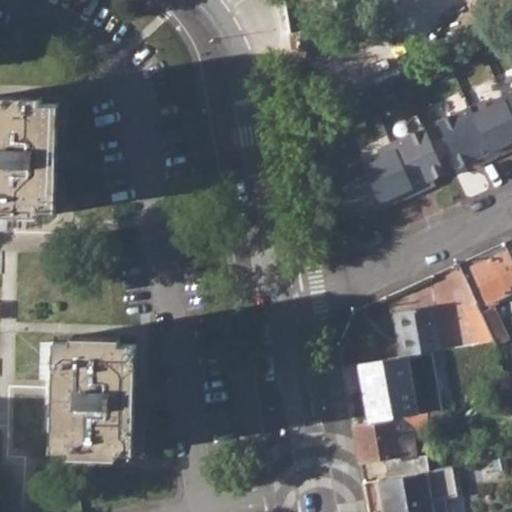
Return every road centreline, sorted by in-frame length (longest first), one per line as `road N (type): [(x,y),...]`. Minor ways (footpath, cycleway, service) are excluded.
road 1 (residential): [(0,0),(99,58),(135,107),(204,508),(314,489)]
road 2 (residential): [(279,293),(231,31),(208,0)]
road 3 (residential): [(279,293),(317,286),(511,211)]
road 4 (residential): [(314,489),(279,293)]
